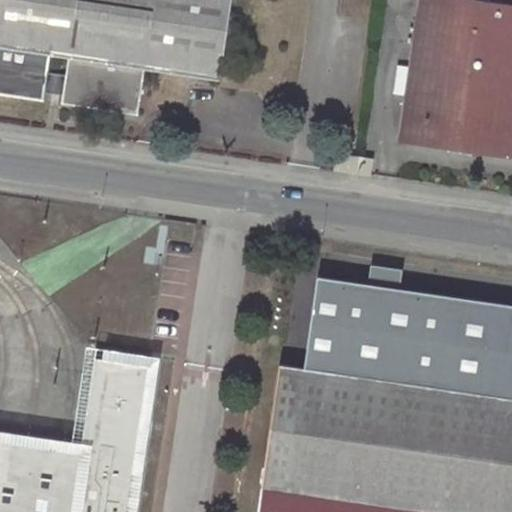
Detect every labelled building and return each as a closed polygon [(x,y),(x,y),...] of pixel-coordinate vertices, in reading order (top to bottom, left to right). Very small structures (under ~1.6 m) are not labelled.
[(0,0),(0,93),(45,100),(47,89),(49,71),(52,55),(70,57),(68,74),(65,91),(63,103),(140,114),(147,69),(221,80),(233,0),(0,0)] [(407,95),(401,139),(511,155),(511,0),(421,0),(411,68),(399,66),(396,92),(407,95)] [(49,71),(47,89),(65,91),(68,74),(49,71)] [(339,153),(337,169),(355,172),(357,156),(339,153)] [(357,156),(355,172),(372,174),(374,158),(357,156)] [(392,281),(395,269),(364,264),(362,275),(392,281)] [(284,364),(279,363),(261,484),(256,511),(511,511),(511,305),(320,277),(307,367),(284,364)] [(140,511),(164,353),(149,351),(91,342),(78,428),(77,437),(66,435),(29,429),(0,425),(0,511),(140,511)]
